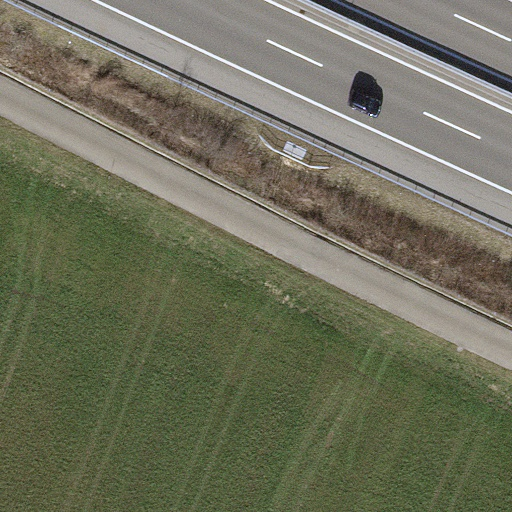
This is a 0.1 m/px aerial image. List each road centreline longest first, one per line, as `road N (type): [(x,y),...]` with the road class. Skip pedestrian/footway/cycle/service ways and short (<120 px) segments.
road 1 (track): [(0,103),(511,357)]
road 2 (motorway): [(183,0),(511,151)]
